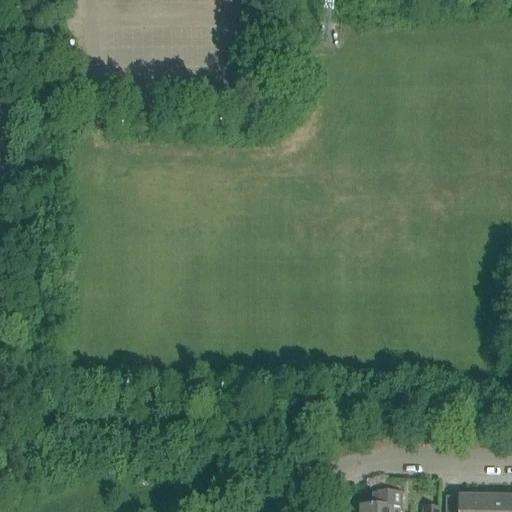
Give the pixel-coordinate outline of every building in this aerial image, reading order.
[(0,156),(12,157),(12,137),(0,136),(0,156)] [(398,511),(398,509),(399,509),(399,494),(369,494),(369,508),(358,508),(358,511),(398,511)] [(479,511),(480,499),(458,498),(457,511),(479,511)] [(480,499),(479,511),(502,511),(503,499),(480,499)] [(511,511),(511,499),(503,499),(502,511),(511,511)]
